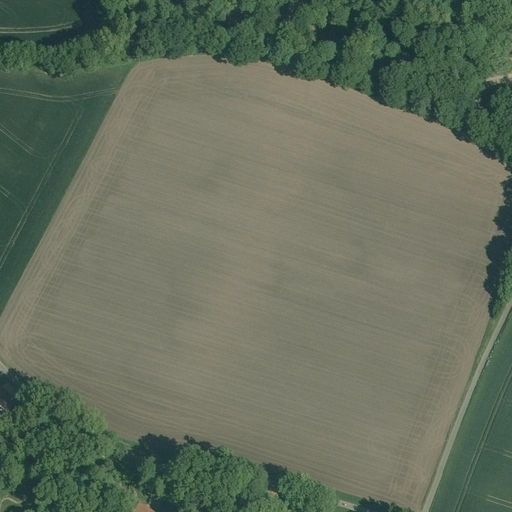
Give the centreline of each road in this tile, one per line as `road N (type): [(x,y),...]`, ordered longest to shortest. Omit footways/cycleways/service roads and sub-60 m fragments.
road 1 (unclassified): [(0,366),(93,440),(148,467),(271,483),(362,511)]
road 2 (unclassified): [(511,304),(425,511)]
